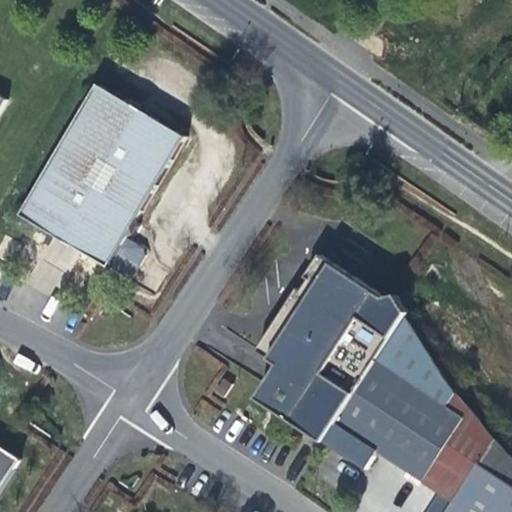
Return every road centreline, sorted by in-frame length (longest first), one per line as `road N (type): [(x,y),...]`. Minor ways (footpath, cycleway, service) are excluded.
road 1 (unclassified): [(335,86),(127,393)]
road 2 (tertiary): [(335,86),(511,210)]
road 3 (residential): [(302,511),(127,393)]
road 4 (tertiary): [(212,0),(335,86)]
road 5 (residential): [(127,393),(0,325)]
road 6 (unclassified): [(127,393),(52,511)]
